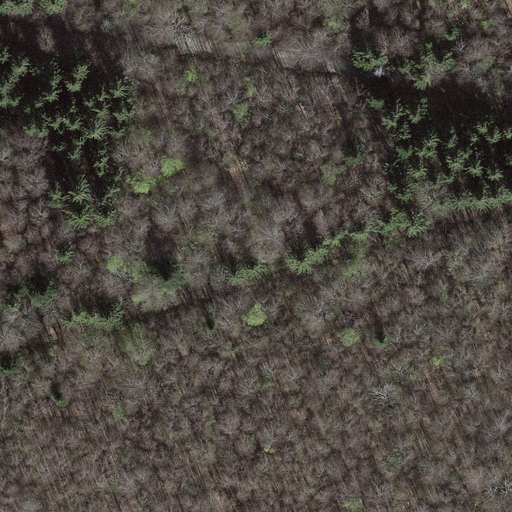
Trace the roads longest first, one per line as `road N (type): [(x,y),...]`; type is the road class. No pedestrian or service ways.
road 1 (track): [(0,340),(106,317),(511,194)]
road 2 (track): [(511,96),(0,11)]
